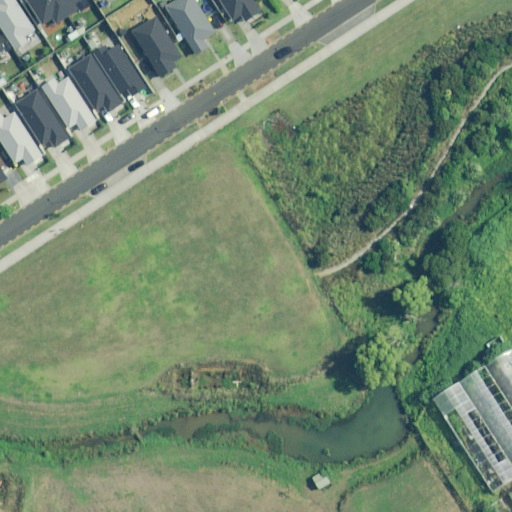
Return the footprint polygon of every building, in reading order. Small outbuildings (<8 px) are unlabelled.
[(0,0),(0,23),(16,49),(28,41),(24,35),(32,29),(13,0),(0,0)] [(57,23),(66,17),(55,0),(26,0),(41,23),(53,16),(57,23)] [(55,0),(66,17),(78,9),(74,3),(77,0),(55,0)] [(216,34),(194,0),(176,0),(167,6),(198,55),(209,48),(205,41),(216,34)] [(221,0),(234,19),(243,13),(246,19),(260,10),(253,0),(221,0)] [(184,57),(158,16),(133,32),(163,80),(178,70),(174,63),(184,57)] [(107,48),(95,56),(124,101),(145,88),(120,49),(111,54),(107,48)] [(124,101),(95,56),(71,71),(95,109),(104,103),(108,111),(124,101)] [(56,78),(44,85),(73,131),(94,118),(69,79),(60,84),(56,78)] [(73,131),(44,85),(20,101),(44,138),(53,133),(57,140),(73,131)] [(0,114),(0,140),(15,163),(23,158),(27,165),(42,155),(15,112),(3,120),(0,114)] [(511,481),(511,361),(507,354),(432,401),(491,495),(511,481)]
